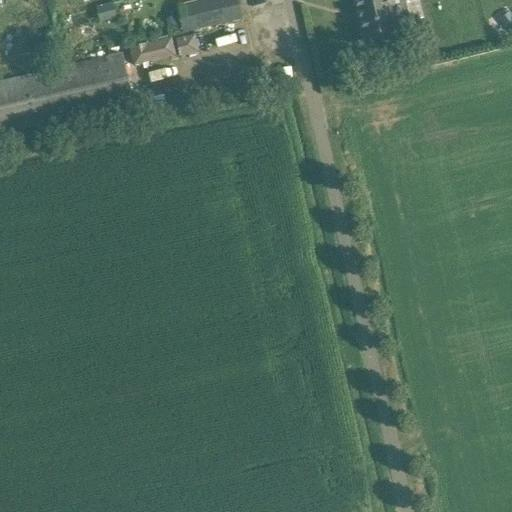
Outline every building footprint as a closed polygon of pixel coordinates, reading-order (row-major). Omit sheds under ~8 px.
[(208,0),(178,7),(184,31),(243,17),(238,0),(208,0)] [(355,0),(365,44),(399,37),(389,0),(355,0)] [(113,3),(97,7),(101,22),(117,18),(113,3)] [(176,16),(167,19),(169,29),(179,27),(176,16)] [(193,33),(176,37),(180,55),(197,51),(193,33)] [(171,37),(132,46),(136,63),(175,54),(171,37)] [(123,55),(111,58),(0,83),(0,133),(134,103),(123,55)]
